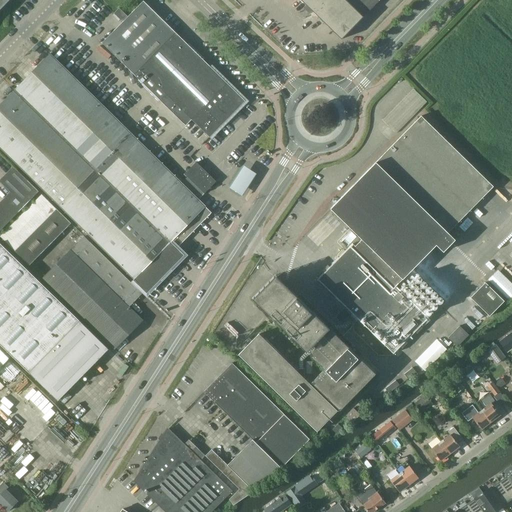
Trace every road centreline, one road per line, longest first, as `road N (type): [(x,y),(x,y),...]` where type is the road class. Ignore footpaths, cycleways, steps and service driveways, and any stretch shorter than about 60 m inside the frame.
road 1 (tertiary): [(298,138),(59,511)]
road 2 (tertiary): [(71,511),(311,146)]
road 3 (unclassified): [(392,511),(511,423)]
road 4 (tertiary): [(346,101),(441,0)]
road 5 (tertiary): [(428,0),(336,90)]
